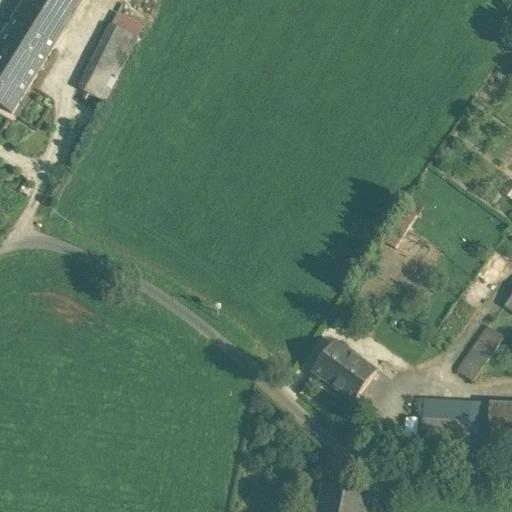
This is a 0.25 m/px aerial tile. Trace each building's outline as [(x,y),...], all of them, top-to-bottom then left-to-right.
[(25,0),(0,41),(0,51),(37,75),(83,0),(25,0)] [(113,26),(79,90),(104,103),(137,39),(113,26)] [(37,75),(0,51),(0,107),(12,115),(37,75)] [(386,243),(396,249),(424,207),(413,200),(386,243)] [(511,259),(496,248),(432,336),(448,348),(511,261),(511,259)] [(488,328),(457,372),(473,384),(504,339),(488,328)] [(375,373),(335,344),(313,373),(354,402),(375,373)] [(425,402),(422,446),(470,449),(472,405),(425,402)] [(490,406),(472,405),(470,449),(511,451),(511,403),(490,402),(490,406)] [(364,511),(368,496),(324,487),(319,511),(364,511)]
